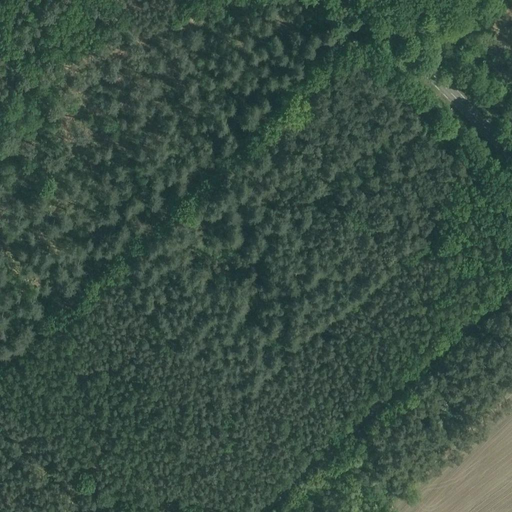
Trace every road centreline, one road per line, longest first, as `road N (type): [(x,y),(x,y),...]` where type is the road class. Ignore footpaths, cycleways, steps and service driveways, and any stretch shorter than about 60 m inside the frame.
road 1 (unclassified): [(260,511),(511,281)]
road 2 (primary): [(511,156),(358,0)]
